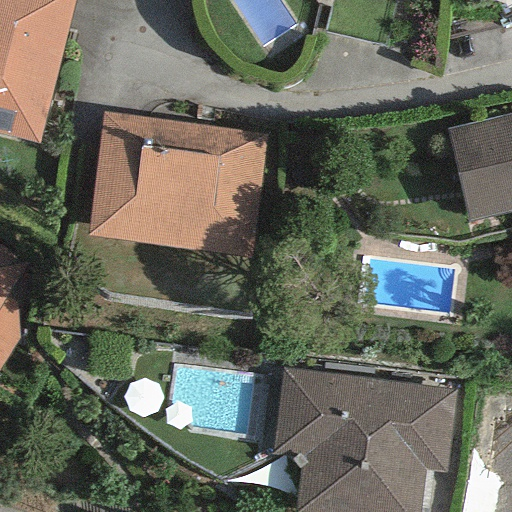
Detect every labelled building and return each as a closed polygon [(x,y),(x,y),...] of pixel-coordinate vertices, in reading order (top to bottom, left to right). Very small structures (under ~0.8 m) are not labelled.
[(72,0),(0,0),(0,134),(35,143),(72,0)] [(266,135),(101,113),(85,235),(250,257),(266,135)] [(511,114),(447,129),(467,221),(511,210),(511,114)] [(27,262),(0,244),(0,363),(34,308),(8,292),(27,262)] [(465,393),(282,369),(269,454),(291,456),(299,467),(293,511),(417,511),(424,468),(454,472),(465,393)]
